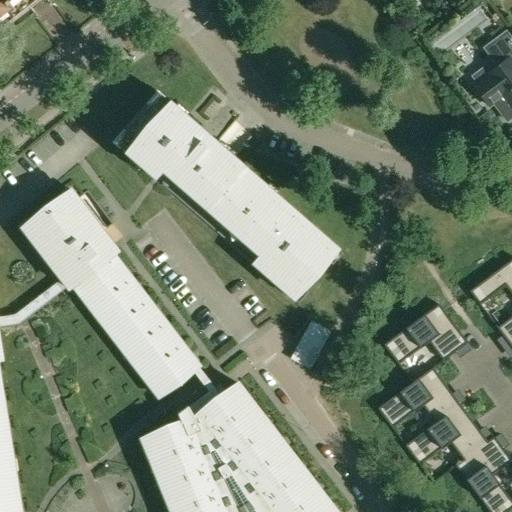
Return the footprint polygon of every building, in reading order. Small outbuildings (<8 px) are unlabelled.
[(0,0),(0,15),(7,10),(14,19),(30,6),(28,3),(32,0),(0,0)] [(21,14),(27,29),(42,22),(36,7),(21,14)] [(440,47),(451,62),(499,28),(488,13),(440,47)] [(493,101),(506,119),(511,114),(511,36),(507,30),(492,41),(501,54),(494,59),(498,65),(490,70),(486,65),(473,75),(476,81),(473,83),(489,105),(493,101)] [(245,179),(236,171),(241,166),(225,152),(220,157),(212,150),(217,144),(185,116),(180,122),(169,113),(174,107),(157,92),(135,118),(113,143),(120,149),(130,157),(135,152),(146,161),(141,167),(154,178),(166,166),(183,180),(181,182),(182,183),(183,181),(207,202),(205,204),(206,204),(208,202),(218,211),(231,223),(230,225),(230,226),(232,224),(256,244),(254,246),(255,247),(257,245),(264,251),(252,264),(277,285),(288,295),(297,284),(303,289),(328,260),(322,256),(332,245),(275,196),(274,194),(269,200),(261,193),(266,187),(251,174),(250,173),(245,179)] [(68,289),(72,286),(113,255),(117,252),(115,248),(95,222),(75,197),(69,203),(63,195),(62,196),(28,222),(28,223),(33,230),(27,235),(38,251),(61,280),(66,287),(67,288),(68,289)] [(113,255),(72,286),(73,288),(114,341),(158,398),(178,383),(199,367),(152,305),(113,255)] [(511,260),(469,291),(479,305),(505,286),(511,295),(511,316),(497,328),(500,330),(500,329),(503,333),(501,334),(502,335),(511,328),(511,260)] [(438,305),(383,346),(398,365),(428,342),(443,361),(444,360),(448,355),(447,355),(452,352),(453,353),(454,352),(446,342),(458,333),(466,344),(467,343),(438,305)] [(311,321),(290,359),(310,370),(331,331),(311,321)] [(412,383),(378,410),(392,429),(423,406),(436,423),(460,406),(459,405),(449,413),(440,402),(451,394),(450,393),(448,394),(444,389),(445,388),(441,381),(432,369),(412,383)] [(140,439),(169,511),(336,511),(237,383),(221,396),(214,387),(188,407),(187,407),(177,415),(180,423),(140,439)] [(0,511),(20,511),(18,511),(17,502),(18,501),(15,484),(14,485),(12,474),(13,474),(10,457),(9,457),(7,447),(9,446),(6,429),(4,430),(2,419),(4,419),(1,402),(0,402),(0,511)] [(436,423),(406,446),(420,465),(450,442),(464,460),(456,466),(456,467),(483,446),(494,438),(493,437),(476,450),(468,439),(479,431),(478,429),(476,431),(472,426),(472,425),(469,418),(460,406),(436,423)] [(483,446),(456,467),(490,511),(506,511),(511,508),(511,502),(492,476),(511,461),(510,460),(506,456),(505,457),(502,452),(504,451),(503,450),(492,458),(483,446)]
